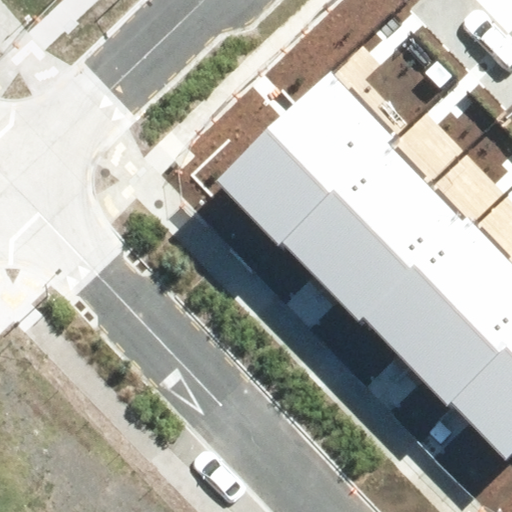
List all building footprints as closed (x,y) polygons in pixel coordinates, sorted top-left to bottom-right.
[(511,37),(432,112),(507,193),(511,189),(511,37)] [(260,168),(231,195),(282,248),(287,244),(313,271),(320,266),(350,297),(345,301),(456,414),(470,400),(482,412),(473,427),(504,460),(511,453),(511,291),(467,243),(460,250),(376,159),(381,154),(336,106),(282,156),(271,144),(253,160),(260,168)] [(198,511),(314,392),(222,304),(90,442),(163,511),(198,511)] [(349,442),(318,414),(290,445),(321,473),(349,442)] [(55,511),(0,458),(0,511),(55,511)]
